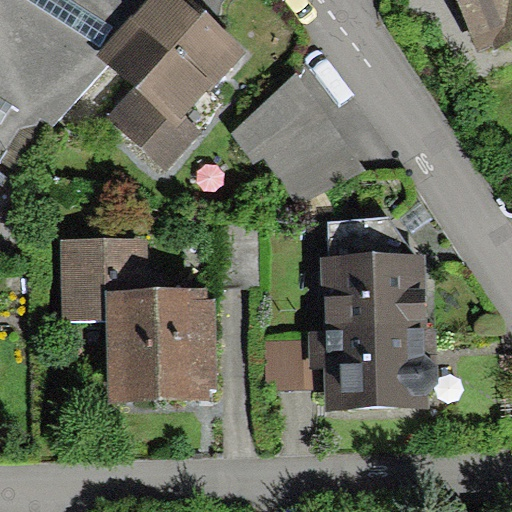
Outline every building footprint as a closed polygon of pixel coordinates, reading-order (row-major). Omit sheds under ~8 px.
[(63,0),(0,0),(0,162),(20,132),(35,131),(39,124),(53,132),(101,87),(115,72),(101,59),(121,39),(63,0)] [(63,0),(121,39),(156,0),(63,0)] [(171,0),(156,0),(121,39),(101,59),(115,72),(101,87),(125,109),(113,122),(166,171),(196,138),(182,126),(240,63),(171,0)] [(511,0),(448,0),(477,65),(511,49),(511,0)] [(365,175),(298,80),(232,136),(255,167),(265,161),(301,209),(365,175)] [(150,248),(63,249),(64,327),(106,327),(107,417),(218,416),(217,295),(150,296),(150,248)] [(314,343),(315,358),(418,356),(416,274),(313,276),(314,343)] [(314,343),(260,345),(261,398),(316,397),(315,358),(314,343)] [(420,425),(418,356),(315,358),(316,397),(316,428),(420,425)]
